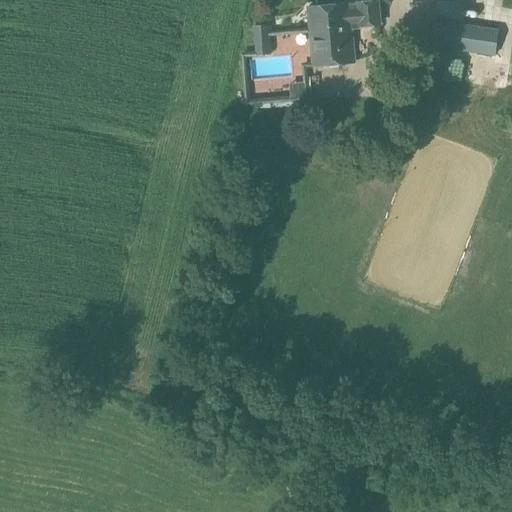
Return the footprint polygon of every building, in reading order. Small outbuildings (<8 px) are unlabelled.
[(463,22),(465,9),(466,3),(439,0),(437,0),(434,18),(463,22)] [(359,27),(380,26),(377,2),(357,3),(357,5),(349,5),(349,4),(308,8),(314,66),(356,61),(352,27),(359,26),(359,27)] [(499,31),(498,30),(462,25),(434,21),(430,47),(496,57),(499,31)] [(254,57),(272,54),(270,24),(252,26),(254,57)] [(247,70),(248,81),(284,79),(283,68),(247,70)]
